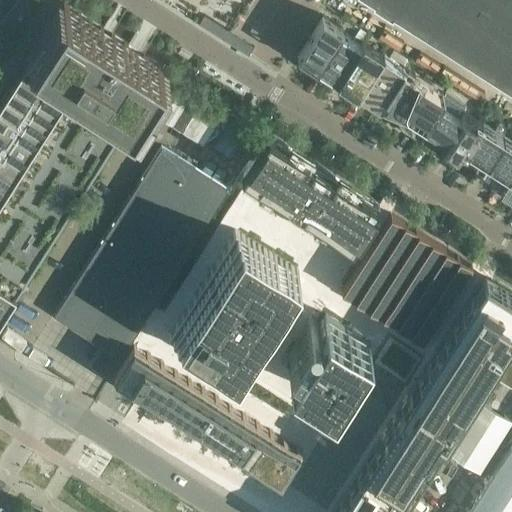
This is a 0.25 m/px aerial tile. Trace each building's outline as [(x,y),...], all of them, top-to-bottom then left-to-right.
[(168,68),(163,64),(143,52),(129,43),(111,32),(104,27),(73,8),(64,1),(61,0),(56,0),(26,48),(32,52),(0,101),(0,319),(131,115),(136,118),(168,68)] [(372,0),(424,33),(445,0),(372,0)] [(511,88),(511,0),(445,0),(424,33),(511,88)] [(297,54),(317,66),(340,29),(342,27),(322,14),(297,54)] [(317,66),(337,79),(360,42),(340,29),(317,66)] [(337,79),(357,92),(383,51),(363,39),(360,42),(337,79)] [(403,64),(383,51),(357,92),(378,105),(403,64)] [(379,104),(407,116),(403,124),(415,131),(415,133),(416,133),(444,90),(403,64),(378,105),(379,105),(379,104)] [(216,119),(163,87),(151,107),(203,140),(216,119)] [(463,105),(465,101),(445,89),(444,90),(419,129),(439,142),(463,105)] [(474,110),(484,116),(490,108),(480,101),(474,110)] [(438,144),(458,157),(482,119),(483,117),(463,105),(439,142),(438,144)] [(482,119),(458,157),(459,157),(470,163),(470,164),(471,165),(474,160),(480,164),(481,165),(503,132),(482,119)] [(498,182),(511,161),(511,137),(503,132),(481,165),(480,164),(477,169),(479,170),(480,170),(490,176),(490,177),(491,178),(491,177),(498,181),(498,182)] [(116,376),(109,387),(304,511),(391,511),(482,369),(511,322),(511,287),(472,262),(390,210),(379,203),(270,133),(237,186),(242,189),(164,311),(159,308),(136,343),(116,376)] [(111,375),(199,236),(198,234),(228,187),(161,145),(54,313),(101,343),(89,362),(111,375)] [(511,191),(511,189),(511,161),(498,182),(499,183),(500,182),(511,189),(510,190),(511,191)] [(511,337),(492,369),(511,381),(511,337)] [(511,415),(479,395),(445,448),(479,468),(511,415)] [(511,511),(511,442),(467,511),(511,511)] [(427,511),(430,511),(451,480),(434,469),(413,502),(427,511)]
